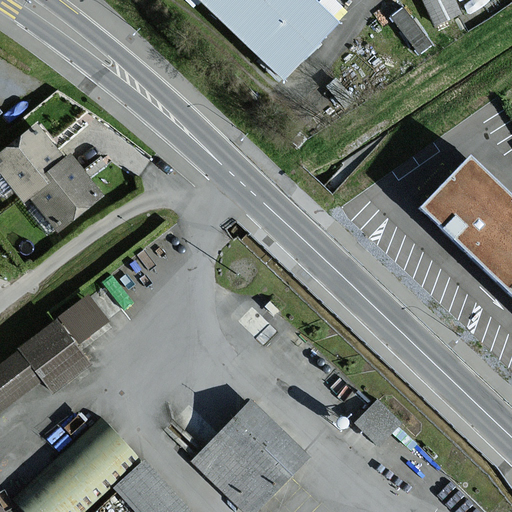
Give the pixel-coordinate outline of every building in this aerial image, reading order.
[(196,0),(278,77),(329,24),(304,0),(196,0)] [(451,0),(422,0),(434,24),(458,13),(451,0)] [(0,157),(0,171),(21,197),(26,192),(61,163),(33,130),(0,157)] [(413,210),(511,304),(511,197),(466,155),(413,210)] [(97,197),(66,159),(61,163),(26,192),(57,230),(97,197)] [(86,365),(53,323),(19,349),(52,391),(86,365)] [(0,408),(35,382),(14,356),(0,366),(0,408)] [(401,465),(425,440),(384,402),(364,423),(390,447),(386,451),(401,465)] [(252,511),(305,458),(249,405),(194,462),(246,511),(252,511)] [(79,511),(111,482),(136,458),(100,420),(14,503),(22,511),(79,511)] [(143,511),(185,511),(142,464),(119,485),(143,511)]
